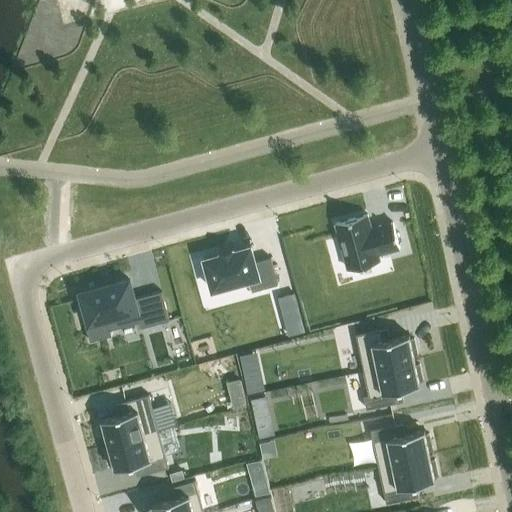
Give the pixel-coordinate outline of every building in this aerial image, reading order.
[(371,228),(367,214),(335,223),(347,268),(379,260),(378,254),(399,248),(392,222),(371,228)] [(250,245),(204,258),(212,289),(249,279),(252,291),(277,284),(270,257),(254,261),(250,245)] [(129,279),(81,292),(89,323),(105,318),(108,330),(139,322),(140,327),(169,320),(161,290),(134,298),(129,279)] [(79,295),(39,303),(41,314),(81,306),(79,295)] [(380,328),(355,333),(363,370),(414,359),(413,354),(417,353),(414,337),(410,338),(409,334),(382,340),(380,328)] [(414,359),(363,370),(368,394),(363,395),(366,408),(395,402),(393,390),(420,384),(419,380),(423,379),(419,363),(415,364),(414,359)] [(102,423),(99,424),(103,440),(107,439),(108,443),(158,429),(149,394),(125,400),(128,412),(101,419),(102,423)] [(395,423),(370,428),(378,465),(429,454),(428,449),(432,448),(429,433),(425,433),(424,429),(397,435),(395,423)] [(109,448),(106,449),(110,465),(114,464),(115,468),(141,461),(145,472),(168,466),(158,429),(108,443),(109,448)] [(429,454),(378,465),(386,502),(410,497),(408,485),(435,479),(434,475),(438,474),(434,458),(431,459),(429,454)] [(170,472),(172,480),(184,477),(182,469),(170,472)] [(152,505),(149,505),(150,511),(204,511),(195,479),(172,485),(175,497),(152,503),(152,505)]
